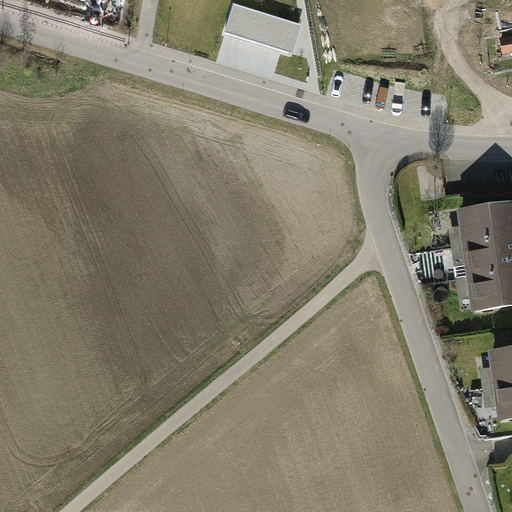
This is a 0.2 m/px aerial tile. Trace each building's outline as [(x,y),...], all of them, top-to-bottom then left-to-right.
[(226,33),(293,53),(301,26),(235,6),(226,33)] [(506,58),(511,56),(511,39),(503,41),(506,58)] [(511,203),(458,212),(464,245),(511,238),(511,203)] [(511,272),(511,238),(464,245),(469,279),(511,272)] [(511,307),(511,272),(469,279),(475,312),(511,307)] [(511,350),(492,353),(497,390),(511,387),(511,350)] [(511,387),(497,390),(501,424),(511,422),(511,387)]
